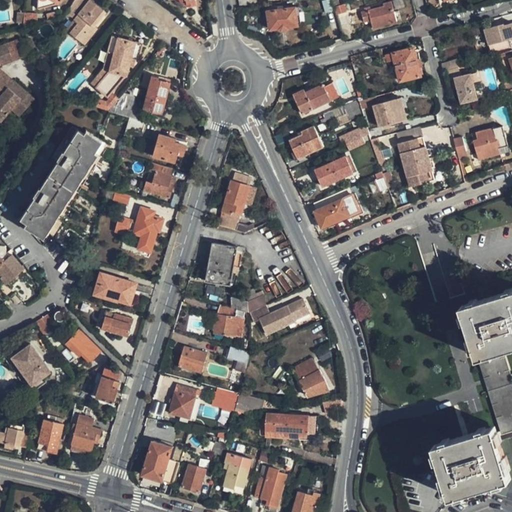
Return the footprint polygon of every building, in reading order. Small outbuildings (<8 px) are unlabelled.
[(87,0),(73,0),(65,11),(65,12),(72,18),(87,0)] [(106,13),(91,0),(74,21),(79,25),(71,34),(85,45),(98,30),(96,27),(106,13)] [(364,20),(372,19),(374,26),(398,20),(391,0),(385,2),(385,4),(362,10),(364,20)] [(269,11),(272,29),(299,25),(299,24),(296,6),(269,11)] [(29,8),(22,7),(21,12),(20,22),(19,24),(28,22),(29,8)] [(347,22),(344,10),(336,13),(339,25),(347,22)] [(20,22),(21,12),(14,11),(13,22),(20,22)] [(331,31),(340,29),(339,25),(336,13),(327,17),(331,31)] [(67,31),(71,34),(79,25),(74,21),(67,31)] [(483,29),(487,45),(511,37),(511,26),(511,23),(502,25),(502,23),(483,29)] [(109,70),(96,86),(107,95),(124,74),(126,75),(128,65),(130,57),(135,58),(138,59),(141,45),(133,44),(134,41),(112,35),(108,51),(113,53),(109,70)] [(13,80),(0,69),(0,64),(24,53),(17,37),(4,43),(10,55),(0,59),(0,74),(11,83),(13,80)] [(0,119),(11,107),(20,114),(34,96),(13,80),(11,83),(0,74),(0,59),(10,55),(4,43),(0,44),(0,119)] [(396,61),(401,80),(422,75),(415,47),(385,56),(387,64),(396,61)] [(381,49),(350,57),(351,60),(352,62),(383,54),(381,49)] [(113,53),(108,51),(104,67),(91,82),(96,86),(109,70),(113,53)] [(441,62),(443,70),(448,68),(458,65),(456,58),(441,62)] [(157,75),(152,73),(144,71),(141,81),(149,84),(142,107),(161,113),(169,86),(161,83),(162,79),(157,77),(157,75)] [(454,76),(460,102),(477,98),(473,82),(478,80),(476,71),(454,76)] [(303,113),(339,96),(332,82),(324,86),(323,83),(305,92),(306,94),(296,99),(303,113)] [(306,94),(305,92),(304,89),(294,94),(296,99),(306,94)] [(96,97),(93,105),(108,110),(119,97),(113,92),(107,100),(96,97)] [(119,97),(108,110),(129,116),(145,121),(147,112),(138,109),(141,101),(121,95),(119,97)] [(398,98),(404,120),(408,119),(403,97),(398,98)] [(381,126),(404,120),(398,98),(376,104),(381,126)] [(344,104),(351,118),(362,113),(355,99),(344,104)] [(142,132),(145,121),(129,116),(126,127),(142,132)] [(299,157),(325,145),(320,135),(314,124),(288,136),(291,143),(299,157)] [(490,125),(474,129),(476,137),(470,138),(474,151),(479,150),(482,157),(498,152),(496,145),(506,143),(500,124),(490,126),(490,125)] [(115,147),(83,126),(21,221),(53,242),(115,147)] [(343,134),(347,143),(363,136),(358,127),(343,134)] [(183,155),(186,145),(174,141),(175,139),(159,133),(152,155),(174,162),(177,153),(183,155)] [(398,142),(410,184),(434,178),(422,136),(398,142)] [(452,138),(456,155),(464,153),(460,136),(452,138)] [(498,152),(507,150),(506,143),(496,145),(498,152)] [(177,153),(174,162),(180,164),(183,155),(177,153)] [(316,168),(323,184),(353,169),(346,154),(316,168)] [(173,168),(157,163),(152,180),(150,179),(147,188),(153,190),(153,191),(169,196),(173,184),(169,182),(171,175),(173,168)] [(379,189),(385,185),(377,168),(370,172),(379,189)] [(113,173),(108,188),(115,190),(120,175),(113,173)] [(234,178),(218,225),(235,231),(245,234),(247,233),(247,229),(237,227),(243,209),(249,191),(251,184),(234,178)] [(104,196),(113,198),(116,190),(115,190),(108,188),(107,187),(104,196)] [(128,203),(131,195),(116,190),(113,198),(114,199),(128,203)] [(249,191),(243,209),(248,211),(254,193),(249,191)] [(324,226),(360,208),(356,197),(351,192),(316,210),(324,226)] [(128,203),(114,199),(111,208),(125,212),(128,203)] [(141,235),(137,248),(149,252),(157,230),(159,231),(163,218),(153,215),(154,211),(142,207),(137,223),(131,221),(128,230),(131,232),(141,235)] [(128,230),(131,221),(131,219),(119,215),(114,232),(130,237),(131,232),(128,230)] [(213,243),(206,282),(232,286),(238,247),(213,243)] [(0,277),(5,283),(23,267),(11,253),(1,261),(0,260),(0,277)] [(91,261),(84,259),(79,277),(86,279),(91,261)] [(132,280),(102,270),(99,282),(101,282),(97,294),(113,298),(115,293),(127,297),(132,280)] [(511,289),(462,305),(478,356),(478,357),(502,350),(511,346),(511,289)] [(232,297),(232,308),(236,309),(248,313),(249,313),(264,307),(263,295),(248,301),(232,297)] [(310,315),(304,301),(283,310),(284,312),(281,314),(280,311),(270,316),(266,306),(264,307),(249,313),(253,323),(259,321),(265,335),(294,323),(293,322),(310,315)] [(234,335),(236,317),(235,317),(236,309),(232,308),(220,304),(219,314),(216,314),(213,332),(234,335)] [(102,327),(128,336),(133,319),(107,310),(102,327)] [(38,319),(34,322),(43,337),(55,331),(46,313),(38,319)] [(102,349),(79,327),(68,337),(81,349),(78,352),(89,362),(102,349)] [(78,352),(81,349),(68,337),(64,342),(76,354),(78,352)] [(44,377),(52,372),(33,342),(8,358),(30,393),(35,389),(36,382),(44,377)] [(230,346),(226,357),(247,363),(250,352),(230,346)] [(208,354),(185,347),(179,368),(202,374),(208,354)] [(305,395),(328,389),(324,378),(311,355),(291,365),(305,395)] [(487,376),(504,431),(511,428),(511,391),(504,364),(492,368),(494,374),(487,376)] [(96,397),(114,402),(120,382),(118,382),(121,372),(106,368),(103,376),(101,383),(96,397)] [(101,383),(103,376),(97,374),(95,382),(101,383)] [(35,389),(47,382),(44,377),(36,382),(35,389)] [(191,414),(198,390),(177,385),(169,414),(190,419),(190,418),(194,419),(195,415),(191,414)] [(232,405),(234,396),(226,394),(225,399),(224,403),(227,404),(231,405),(232,405)] [(261,410),(263,400),(239,394),(237,403),(261,410)] [(47,419),(64,423),(65,418),(48,414),(47,419)] [(307,415),(266,414),(265,432),(307,433),(307,415)] [(101,431),(92,428),(94,421),(80,417),(78,424),(76,432),(72,449),(92,454),(95,444),(97,444),(101,431)] [(47,419),(44,419),(36,451),(57,456),(64,423),(47,419)] [(0,442),(27,449),(31,434),(22,432),(23,426),(8,423),(7,427),(3,426),(1,432),(0,431),(0,442)] [(511,436),(499,441),(494,426),(434,444),(451,497),(484,487),(511,496),(511,436)] [(143,476),(163,482),(172,485),(178,463),(169,460),(173,447),(153,441),(143,476)] [(212,449),(222,452),(224,444),(214,442),(212,449)] [(252,460),(229,454),(226,464),(230,465),(224,487),(235,490),(236,486),(244,489),(252,460)] [(206,468),(188,464),(180,488),(198,493),(206,468)] [(286,475),(278,473),(278,470),(273,468),(270,478),(263,476),(257,498),(269,501),(268,505),(278,508),(286,475)] [(299,492),(294,511),(312,511),(313,510),(317,511),(322,494),(314,492),(313,496),(299,492)]
